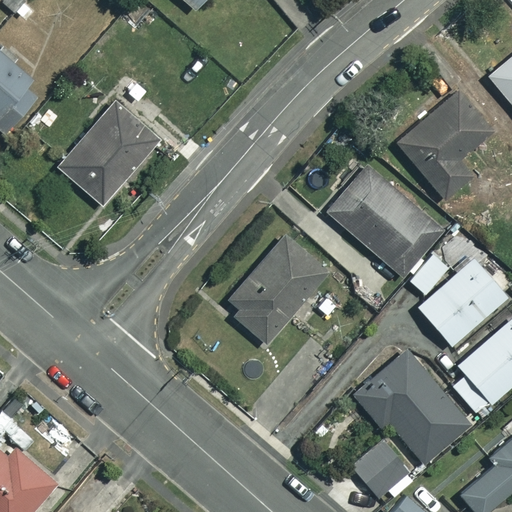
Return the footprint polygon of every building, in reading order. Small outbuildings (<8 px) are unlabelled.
[(0,119),(6,124),(41,84),(0,48),(0,119)] [(511,50),(485,73),(511,106),(511,50)] [(488,129),(452,86),(390,138),(440,197),(470,172),(456,155),(488,129)] [(156,134),(112,97),(54,165),(98,202),(156,134)] [(438,228),(362,161),(322,207),(398,274),(438,228)] [(234,304),(228,310),(262,341),(326,272),(285,234),(227,298),(234,304)] [(444,265),(430,252),(406,278),(420,291),(444,265)] [(479,265),(470,255),(414,303),(447,342),(511,286),(511,281),(490,256),(479,265)] [(324,287),(308,303),(324,318),(339,302),(324,287)] [(511,378),(511,316),(510,313),(453,362),(462,372),(449,383),(474,412),(511,378)] [(468,422),(403,346),(349,393),(379,427),(386,421),(422,462),(468,422)] [(511,431),(486,452),(493,461),(456,491),(472,511),(478,511),(511,485),(511,431)] [(348,463),(375,496),(385,488),(390,494),(412,475),(380,436),(348,463)] [(0,450),(0,511),(25,511),(54,480),(12,443),(3,453),(0,450)] [(434,511),(411,486),(385,509),(387,511),(434,511)]
